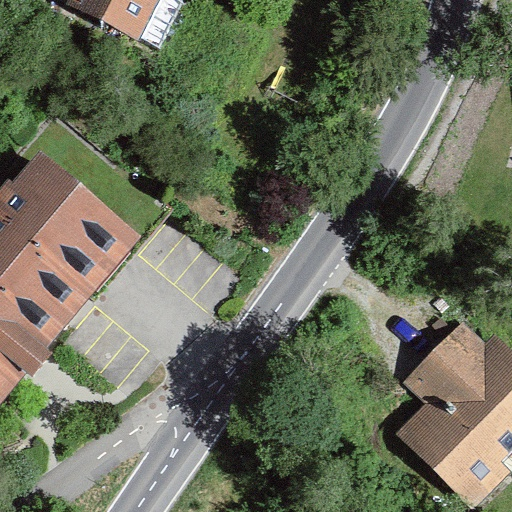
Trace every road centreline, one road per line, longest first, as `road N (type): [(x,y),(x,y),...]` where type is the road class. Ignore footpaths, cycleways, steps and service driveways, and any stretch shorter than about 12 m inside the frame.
road 1 (tertiary): [(215,391),(410,111),(453,0)]
road 2 (unclassified): [(13,511),(215,391)]
road 3 (tertiary): [(131,511),(215,391)]
